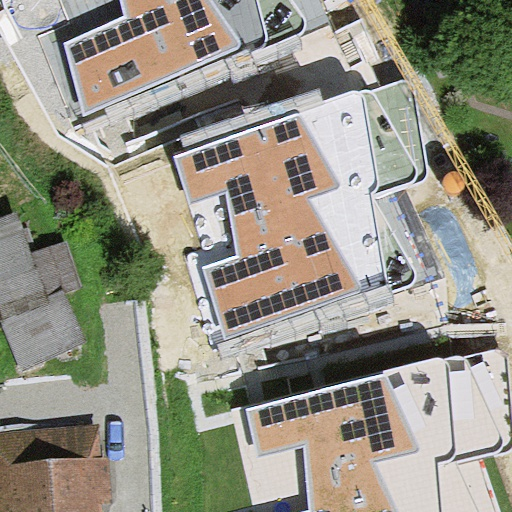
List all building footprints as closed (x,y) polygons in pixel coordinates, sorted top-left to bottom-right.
[(122,0),(126,15),(64,42),(86,115),(244,45),(248,52),(297,37),(303,33),(307,25),(303,18),(290,0),(122,0)] [(425,21),(437,64),(451,60),(455,73),(476,68),(459,11),(425,21)] [(353,93),(176,159),(191,206),(227,192),(238,256),(205,268),(228,340),(363,291),(368,300),(402,290),(411,285),(417,278),(416,271),(373,197),(413,185),(424,182),(426,175),(418,101),(414,90),(408,84),(403,83),(368,92),(360,95),(353,93)] [(0,302),(20,370),(85,344),(64,294),(85,287),(67,242),(33,252),(17,213),(0,218),(0,302)] [(386,375),(247,410),(261,455),(310,445),(308,511),(479,511),(458,464),(498,454),(507,452),(511,449),(511,410),(510,365),(509,356),(503,351),(494,349),(463,357),(456,356),(443,362),(435,358),(384,370),(386,375)] [(98,425),(0,433),(0,511),(102,511),(101,503),(113,502),(110,458),(101,459),(98,425)]
